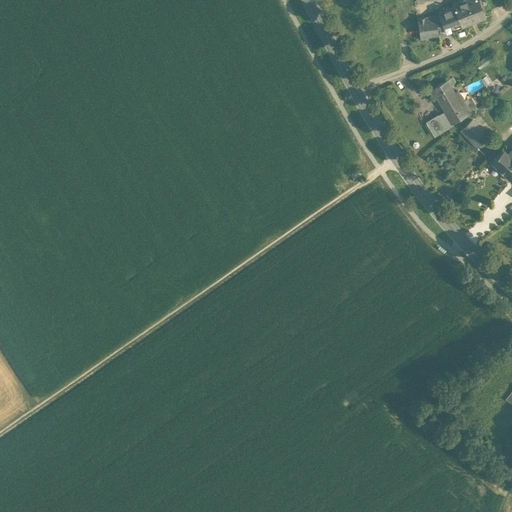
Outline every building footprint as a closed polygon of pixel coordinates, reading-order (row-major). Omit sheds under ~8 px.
[(477,0),(465,0),(453,5),(454,7),(462,26),(463,26),(485,17),(477,0)] [(462,26),(454,7),(438,14),(439,16),(436,18),(438,37),(446,33),(446,34),(463,27),(463,26),(462,26)] [(438,37),(436,18),(435,16),(398,21),(396,12),(381,14),(385,48),(400,45),(407,44),(407,41),(439,37),(438,37)] [(409,52),(407,44),(400,45),(401,53),(409,52)] [(489,56),(476,65),(480,72),(493,63),(489,56)] [(446,111),(464,99),(458,90),(455,92),(447,80),(430,90),(433,96),(435,95),(446,111)] [(464,99),(472,111),(480,106),(473,94),(464,99)] [(472,111),(464,99),(446,111),(449,116),(454,123),(472,111)] [(454,123),(449,116),(443,120),(439,113),(426,121),(435,136),(454,125),(454,123)] [(477,147),(489,136),(473,119),(461,129),(477,147)] [(511,156),(504,149),(491,162),(511,181),(511,180),(511,156)]
